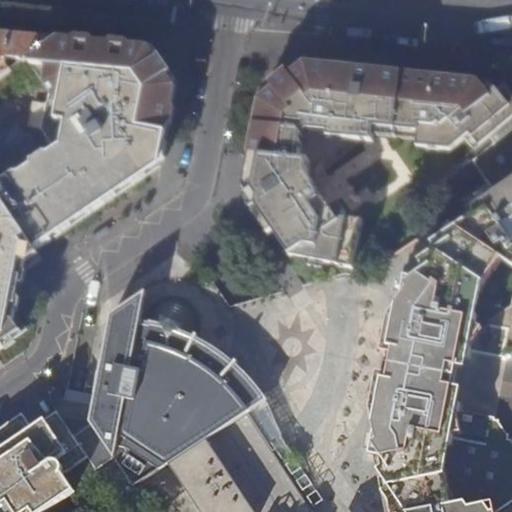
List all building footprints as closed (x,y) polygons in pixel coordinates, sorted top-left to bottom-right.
[(56,38),(0,32),(0,80),(12,71),(8,65),(8,60),(22,60),(24,62),(28,59),(56,38)] [(35,250),(160,167),(177,83),(154,49),(56,38),(28,59),(32,66),(36,64),(51,87),(56,88),(54,99),(47,137),(54,148),(0,184),(0,197),(2,201),(6,206),(35,250)] [(8,65),(12,71),(24,62),(22,60),(8,60),(8,65)] [(317,261),(354,269),(364,220),(349,217),(340,203),(333,208),(310,174),(311,160),(302,159),(304,134),(310,130),(329,132),(329,137),(374,141),(376,128),(418,132),(417,146),(452,150),(471,135),(480,145),(511,119),(511,92),(506,85),(457,80),(297,63),(262,93),(246,176),(254,189),(249,193),(274,228),(275,231),(291,256),(305,258),(309,266),(317,261)] [(32,66),(54,99),(56,88),(51,87),(36,64),(32,66)] [(436,181),(456,211),(459,209),(462,207),(466,205),(470,203),(472,204),(490,195),(495,192),(488,181),(458,201),(445,182),(476,158),(511,129),(511,119),(480,145),(436,181)] [(488,181),(495,192),(507,185),(511,182),(511,129),(476,158),(445,182),(458,201),(488,181)] [(244,185),(249,193),(254,189),(246,176),(244,185)] [(462,207),(459,209),(467,221),(456,229),(451,225),(415,278),(404,275),(403,279),(395,320),(388,319),(386,334),(392,336),(388,355),(405,358),(406,351),(421,354),(421,358),(438,362),(438,360),(450,362),(452,354),(468,358),(470,351),(506,358),(511,353),(511,182),(507,185),(495,192),(490,195),(481,201),(486,208),(481,212),(477,207),(475,205),(472,204),(470,203),(466,205),(462,207)] [(264,227),(268,232),(274,228),(249,193),(243,197),(261,223),(266,222),(264,227)] [(481,201),(475,205),(477,207),(481,212),(486,208),(481,201)] [(0,347),(5,345),(23,333),(15,321),(18,305),(12,304),(17,276),(23,277),(27,262),(38,254),(35,250),(6,206),(0,210),(0,347)] [(104,355),(184,454),(246,413),(250,411),(242,400),(233,391),(241,383),(231,374),(224,368),(220,365),(213,360),(220,351),(195,337),(191,341),(189,344),(186,346),(181,348),(177,349),(173,349),(169,349),(166,349),(162,347),(158,345),(154,342),(151,339),(149,335),(148,331),(147,325),(147,322),(147,318),(142,317),(147,292),(110,317),(104,355)] [(191,341),(195,337),(198,328),(199,318),(194,309),(187,302),(179,298),(167,298),(159,302),(151,309),(147,318),(147,322),(147,325),(148,331),(149,335),(151,339),(154,342),(158,345),(162,347),(166,349),(169,349),(173,349),(177,349),(181,348),(186,346),(189,344),(191,341)] [(386,334),(373,393),(380,394),(384,375),(401,379),(400,386),(414,388),(415,384),(433,388),(432,390),(444,392),(450,362),(438,360),(438,362),(421,358),(421,354),(406,351),(405,358),(388,355),(392,336),(386,334)] [(242,400),(250,411),(266,400),(258,389),(257,383),(240,367),(234,362),(220,351),(213,360),(220,365),(224,368),(231,374),(241,383),(233,391),(242,400)] [(184,454),(104,355),(102,363),(101,363),(97,386),(95,386),(95,388),(85,386),(83,397),(64,394),(62,401),(54,407),(58,413),(95,469),(106,484),(99,490),(113,511),(142,491),(137,485),(184,454)] [(494,511),(511,501),(511,502),(511,444),(494,418),(458,410),(459,403),(442,399),(444,392),(432,390),(433,388),(415,384),(414,388),(400,386),(401,379),(384,375),(380,394),(373,393),(371,409),(376,410),(368,454),(380,456),(391,511),(402,509),(403,511),(494,511)] [(266,400),(266,401),(268,399),(259,385),(257,383),(258,389),(266,400)] [(246,413),(247,414),(266,401),(266,400),(250,411),(246,413)] [(0,511),(29,511),(32,510),(32,511),(44,511),(75,492),(71,485),(95,469),(58,413),(34,430),(23,415),(0,430),(0,453),(1,456),(0,456),(0,511)] [(310,511),(312,511),(247,414),(246,413),(184,454),(137,485),(142,491),(155,510),(157,509),(159,511),(310,511)]
